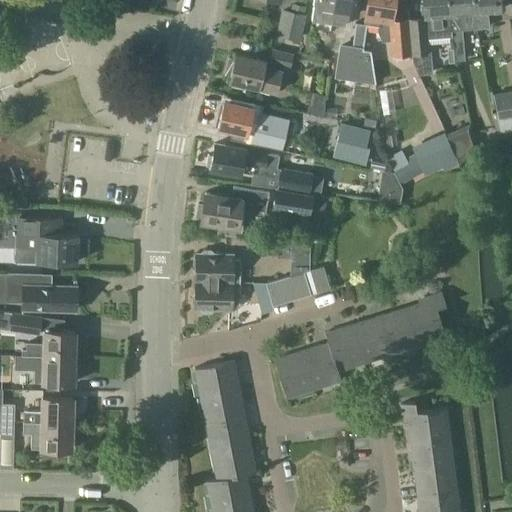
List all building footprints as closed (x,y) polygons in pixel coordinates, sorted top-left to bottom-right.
[(311,20),(344,25),(345,17),(348,0),(313,0),(313,5),(311,20)] [(366,0),(364,16),(378,18),(376,31),(380,40),(389,40),(391,56),(411,54),(408,17),(390,19),(393,0),(366,0)] [(449,37),(447,13),(445,0),(422,0),(424,15),(408,17),(411,54),(429,53),(428,38),(449,37)] [(470,0),(445,0),(447,13),(449,13),(451,29),(452,42),(453,42),(456,61),(464,60),(463,47),(462,41),(463,41),(461,29),(463,28),(461,12),(472,11),(470,0)] [(470,0),(472,11),(475,11),(477,28),(490,27),(489,9),(500,8),(498,0),(470,0)] [(283,8),(276,35),(302,41),(308,14),(306,14),(308,5),(293,2),(291,10),(283,8)] [(336,76),(335,80),(337,80),(338,72),(352,75),(351,83),(375,82),(370,50),(362,49),(366,24),(355,22),(351,47),(341,45),(337,72),(336,76)] [(271,62),(293,66),(296,52),(274,48),(271,62)] [(285,69),(263,64),(264,59),(235,53),(234,58),(228,57),(224,75),(229,76),(229,80),(279,92),(285,69)] [(319,111),(321,92),(305,90),(303,110),(319,111)] [(511,90),(507,92),(508,101),(497,104),(495,94),(494,94),(500,130),(511,128),(511,90)] [(252,107),(224,100),(218,126),(244,131),(241,141),(275,148),(279,135),(266,132),(269,120),(250,115),(252,107)] [(0,121),(0,186),(29,182),(29,176),(30,176),(20,118),(0,121)] [(341,124),(336,143),(341,144),(338,155),(365,162),(369,146),(365,146),(369,130),(341,124)] [(445,129),(412,145),(413,148),(391,159),(402,181),(424,170),(426,174),(457,159),(459,163),(481,152),(468,126),(449,136),(445,129)] [(208,154),(206,165),(209,166),(209,168),(240,174),(241,169),(244,170),(254,171),(252,183),(278,188),(278,186),(311,191),(320,193),(323,176),(314,174),(314,173),(278,167),(281,153),(268,151),(245,147),(245,148),(214,142),(211,155),(208,154)] [(264,214),(268,190),(232,184),(230,195),(205,191),(203,203),(197,202),(195,216),(201,217),(200,220),(218,223),(216,234),(240,234),(244,210),(264,214)] [(308,217),(311,196),(275,190),(272,212),(308,217)] [(0,214),(0,245),(14,246),(14,247),(14,259),(35,260),(76,261),(77,233),(62,232),(62,216),(15,215),(0,214)] [(195,267),(195,280),(239,281),(240,259),(232,259),(232,253),(214,252),(211,249),(203,249),(200,252),(196,252),(196,255),(193,258),(193,264),(195,267)] [(311,270),(318,293),(331,289),(324,266),(311,270)] [(284,276),(291,299),(310,293),(303,270),(284,276)] [(41,272),(7,271),(7,301),(22,301),(22,307),(75,309),(75,303),(77,301),(78,293),(76,291),(76,285),(41,284),(41,272)] [(272,305),(291,299),(284,276),(265,282),(272,305)] [(239,304),(239,281),(195,280),(195,293),(192,295),(192,302),(195,304),(194,308),(198,308),(201,312),(209,312),(212,309),(230,309),(231,303),(239,304)] [(406,306),(418,344),(445,335),(436,306),(445,303),(441,290),(423,296),(424,300),(406,306)] [(391,352),(418,344),(406,306),(379,314),(391,352)] [(0,328),(9,329),(11,313),(0,310),(0,328)] [(11,313),(9,329),(39,333),(41,317),(11,313)] [(364,361),(391,352),(379,314),(352,323),(364,361)] [(337,369),(364,361),(352,323),(325,331),(328,341),(332,355),(333,355),(337,369)] [(21,348),(21,355),(74,357),(74,330),(43,329),(43,342),(26,341),(25,348),(21,348)] [(340,379),(337,369),(333,355),(332,355),(328,341),(301,349),(313,387),(340,379)] [(286,396),(313,387),(301,349),(274,358),(286,396)] [(16,355),(16,368),(33,369),(33,381),(73,382),(73,380),(77,380),(77,367),(73,367),(74,357),(21,355),(16,355)] [(200,395),(239,388),(234,359),(194,367),(200,395)] [(205,423),(244,415),(239,388),(200,395),(205,423)] [(22,420),(41,421),(41,422),(71,422),(72,396),(42,396),(41,411),(23,411),(22,420)] [(410,440),(449,435),(446,406),(416,410),(414,401),(400,403),(403,421),(407,421),(410,440)] [(0,432),(13,433),(14,403),(0,402),(0,432)] [(211,450),(250,443),(244,415),(205,423),(211,450)] [(71,448),(71,422),(41,422),(41,421),(22,420),(22,432),(30,432),(30,447),(71,448)] [(413,468),(453,463),(449,435),(410,440),(413,468)] [(231,476),(246,473),(255,471),(250,443),(211,450),(216,478),(231,475),(231,476)] [(417,496),(457,490),(453,463),(413,468),(417,496)] [(212,508),(251,500),(246,473),(231,476),(231,475),(216,478),(206,480),(212,508)] [(459,511),(457,490),(417,496),(418,511),(459,511)] [(253,511),(251,500),(212,508),(212,511),(253,511)]
